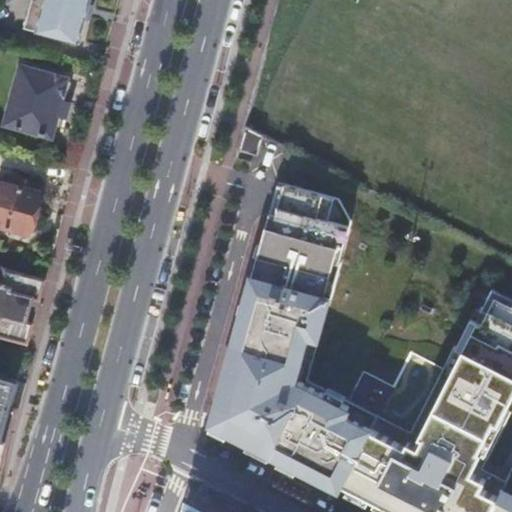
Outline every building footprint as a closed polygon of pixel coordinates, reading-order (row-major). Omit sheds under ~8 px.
[(25,18),(24,22),(26,23),(25,26),(79,41),(90,0),(32,0),(27,19),(25,18)] [(22,64),(5,121),(51,135),(68,77),(22,64)] [(9,174),(7,182),(23,186),(25,179),(9,174)] [(23,186),(7,182),(0,179),(0,223),(28,231),(40,191),(23,186)] [(511,511),(511,496),(502,491),(507,480),(482,468),(511,411),(507,409),(511,399),(511,297),(493,288),(483,309),(488,312),(482,323),(472,318),(457,346),(455,345),(411,431),(345,398),(347,394),(329,385),(327,389),(308,378),(352,219),(340,197),(279,180),(214,420),(212,425),(228,433),(231,429),(246,437),(262,445),(259,451),(270,457),(273,451),(282,456),(279,462),(297,471),(300,465),(365,498),(389,510),(388,511),(511,511)] [(0,332),(28,340),(33,321),(29,314),(32,302),(40,297),(46,278),(8,267),(5,278),(0,276),(0,332)] [(0,444),(17,380),(0,375),(0,444)]
